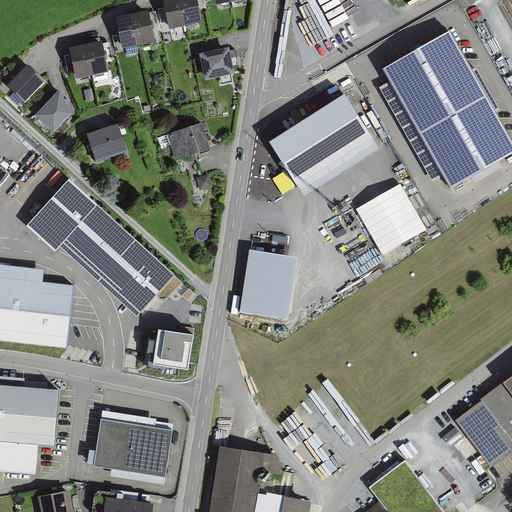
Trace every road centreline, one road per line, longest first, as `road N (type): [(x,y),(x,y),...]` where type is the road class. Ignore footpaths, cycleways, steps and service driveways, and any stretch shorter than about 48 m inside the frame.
road 1 (tertiary): [(207,397),(268,0)]
road 2 (track): [(222,297),(0,100)]
road 3 (residential): [(0,357),(207,397)]
road 4 (residential): [(49,69),(49,43),(144,0)]
